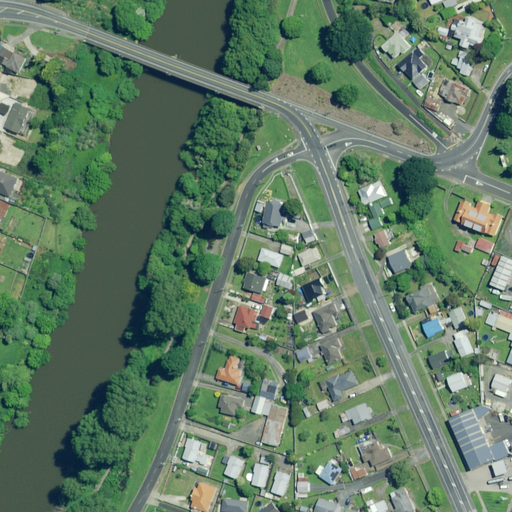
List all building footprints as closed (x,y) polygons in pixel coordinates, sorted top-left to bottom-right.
[(457,0),(419,0),(420,1),(422,0),(431,0),(433,5),(443,1),(444,2),(447,9),(459,4),(457,0)] [(394,11),(384,20),(391,27),(401,18),(394,11)] [(479,37),(483,25),(474,22),(475,19),(469,17),(467,22),(462,21),(460,26),(454,24),(452,30),(458,32),(456,37),(463,39),(461,45),(469,48),(471,45),(475,46),(476,44),(480,45),(482,38),(479,37)] [(451,30),(441,27),(439,35),(449,38),(451,30)] [(410,33),(406,29),(400,34),(399,32),(383,46),(388,52),(389,52),(396,59),(403,52),(405,54),(413,47),(405,38),(410,33)] [(421,49),(428,44),(425,41),(418,46),(420,48),(401,65),(414,80),(429,67),(421,59),(426,54),(421,49)] [(27,57),(4,48),(0,56),(6,59),(3,65),(10,68),(9,69),(21,73),(27,57)] [(455,58),(453,63),(459,66),(458,67),(463,70),(462,73),(469,76),(477,58),(462,51),(460,57),(463,58),(462,61),(455,58)] [(421,77),(415,82),(421,89),(427,84),(421,77)] [(472,91),(451,81),(443,97),(464,107),(472,91)] [(13,98),(2,93),(0,98),(0,117),(3,119),(13,98)] [(432,99),(428,106),(440,114),(444,107),(432,99)] [(7,127),(22,134),(24,130),(28,131),(33,119),(31,118),(34,109),(17,102),(7,127)] [(5,173),(7,168),(2,167),(1,168),(0,167),(0,192),(12,197),(15,191),(20,193),(25,181),(5,173)] [(408,189),(403,177),(396,180),(401,192),(408,189)] [(388,196),(382,182),(360,191),(366,205),(388,196)] [(456,219),(497,236),(505,217),(489,210),(492,202),(480,197),(476,205),(465,200),(456,219)] [(384,225),(381,216),(386,214),(384,209),(394,204),(392,198),(374,206),(371,207),(376,218),(370,221),(374,229),(384,225)] [(284,214),(286,206),(283,205),(283,202),(275,200),(274,203),(270,202),(265,223),(282,227),(283,221),(287,222),(288,215),(284,214)] [(391,226),(386,228),(387,230),(376,234),(378,238),(376,239),(378,245),(380,244),(382,249),(392,246),(392,245),(397,243),(391,226)] [(318,235),(316,229),(304,233),(306,239),(318,235)] [(495,243),(481,236),(476,246),(491,253),(495,243)] [(464,241),(459,239),(454,250),(459,252),(464,241)] [(475,247),(463,242),(460,249),(472,254),(475,247)] [(294,247),(284,244),(281,253),(292,256),(294,247)] [(390,262),(393,270),(396,269),(398,274),(414,266),(411,260),(423,254),(418,245),(407,250),(406,250),(390,257),(392,261),(390,262)] [(322,259),(317,247),(314,248),(314,246),(306,250),(307,251),(299,254),(304,266),(322,259)] [(284,256),(263,249),(259,261),(280,268),(284,256)] [(511,268),(511,262),(500,258),(488,286),(502,292),(511,268)] [(306,272),(304,267),(292,272),(293,277),(306,272)] [(264,294),(266,294),(271,279),(249,273),(245,288),(260,293),(260,295),(255,293),(252,300),(265,304),(267,297),(263,296),(264,294)] [(296,278),(281,274),(277,285),(293,290),(296,278)] [(311,284),(304,286),(306,291),(304,292),(305,297),(308,296),(309,301),(319,298),(320,301),(327,299),(325,293),(327,293),(322,278),(316,280),(315,278),(310,280),(311,284)] [(442,302),(434,282),(422,287),(423,289),(409,295),(416,313),(430,307),(433,315),(441,311),(438,304),(442,302)] [(493,304),(484,300),(481,305),(491,309),(493,304)] [(273,307),(274,305),(270,303),(269,306),(266,305),(262,315),(271,319),(275,308),(273,307)] [(332,333),(339,330),(338,328),(340,327),(336,318),(341,316),(336,303),(314,312),(321,328),(317,330),(318,333),(322,331),(323,333),(331,330),(332,333)] [(260,311),(242,305),(236,323),(239,324),(237,330),(245,333),(248,326),(256,329),(258,322),(256,321),(260,311)] [(441,321),(440,318),(424,325),(430,339),(438,336),(437,334),(445,330),(443,326),(447,324),(449,326),(455,324),(457,329),(470,324),(462,307),(450,312),(452,317),(441,321)] [(511,322),(511,317),(497,311),(491,327),(507,334),(511,322)] [(309,317),(307,312),(297,315),(299,320),(309,317)] [(473,348),(465,330),(456,335),(458,340),(455,341),(462,358),(473,353),(479,353),(479,349),(473,348)] [(277,339),(261,333),(259,338),(275,344),(277,339)] [(341,338),(322,345),(324,350),(321,351),(323,356),(326,355),(329,364),(344,358),(341,350),(345,349),(341,338)] [(511,341),(503,363),(511,366),(511,341)] [(435,370),(451,363),(451,362),(458,359),(451,342),(444,345),(446,350),(430,357),(435,370)] [(499,349),(480,343),(479,354),(496,360),(499,349)] [(313,358),(309,348),(297,353),(301,363),(313,358)] [(244,371),(241,370),(244,361),(240,360),(241,359),(232,356),(227,369),(222,368),(218,378),(239,385),(244,371)] [(473,368),(468,370),(471,377),(476,375),(473,368)] [(360,384),(355,370),(334,378),(334,376),(321,381),(324,390),(331,388),(335,401),(345,397),(343,391),(360,384)] [(454,392),(472,385),(468,374),(464,375),(463,373),(449,378),(454,392)] [(508,382),(494,376),(489,387),(503,393),(508,382)] [(280,383),(264,379),(260,396),(276,400),(280,383)] [(256,385),(246,382),(244,390),(253,393),(256,385)] [(241,399),(242,396),(228,393),(228,396),(223,395),(220,407),(223,408),(222,413),(236,416),(239,407),(243,408),(245,400),(241,399)] [(277,407),(278,401),(257,396),(253,412),(269,416),(263,443),(279,447),(288,410),(277,407)] [(508,401),(499,398),(497,404),(495,403),(493,408),(511,415),(511,399),(509,398),(508,401)] [(330,407),(327,400),(318,404),(321,411),(330,407)] [(372,407),(370,408),(367,403),(341,415),(345,422),(354,418),(357,424),(373,417),(372,414),(374,413),(372,407)] [(475,410),(453,420),(474,470),(511,454),(506,441),(491,447),(475,410)] [(236,425),(226,421),(224,427),(234,430),(236,425)] [(352,431),(349,426),(335,433),(337,438),(352,431)] [(390,447),(385,449),(381,438),(378,439),(376,436),(368,439),(369,443),(360,446),(366,462),(372,460),(374,466),(394,458),(390,447)] [(214,458),(204,454),(205,453),(208,445),(191,439),(190,438),(187,447),(188,447),(184,458),(197,463),(198,461),(202,462),(201,463),(211,467),(214,458)] [(219,444),(212,442),(210,448),(217,450),(219,444)] [(261,496),(266,496),(267,491),(265,490),(265,488),(271,466),(270,466),(272,459),(267,458),(267,455),(263,454),(261,464),(257,463),(255,472),(256,472),(253,485),(263,487),(263,490),(262,491),(261,496)] [(244,461),(233,456),(226,474),(237,478),(244,461)] [(337,462),(334,459),(332,461),(331,461),(320,476),(333,485),(344,469),(336,464),(337,462)] [(506,459),(493,464),(498,478),(511,473),(506,459)] [(360,465),(351,468),(355,480),(369,475),(366,468),(361,469),(360,465)] [(208,470),(200,467),(198,472),(206,476),(208,470)] [(291,476),(279,472),(273,492),(285,496),(291,476)] [(296,493),(296,500),(299,500),(299,497),(310,498),(311,478),(304,477),(304,473),(300,473),(299,493),(296,493)] [(209,511),(218,489),(202,483),(199,489),(197,488),(193,500),(195,501),(192,510),(196,511),(209,511)] [(394,511),(419,511),(420,511),(409,486),(391,494),(397,509),(394,511)] [(246,502),(247,497),(240,496),(239,501),(225,499),(224,511),(228,511),(248,511),(249,502),(246,502)] [(355,506),(354,510),(351,509),(352,507),(349,506),(348,508),(321,498),(316,511),(360,511),(359,511),(361,508),(355,506)] [(386,500),(375,505),(374,502),(367,505),(369,511),(386,511),(389,509),(386,500)] [(260,511),(280,511),(272,502),(260,511)]
